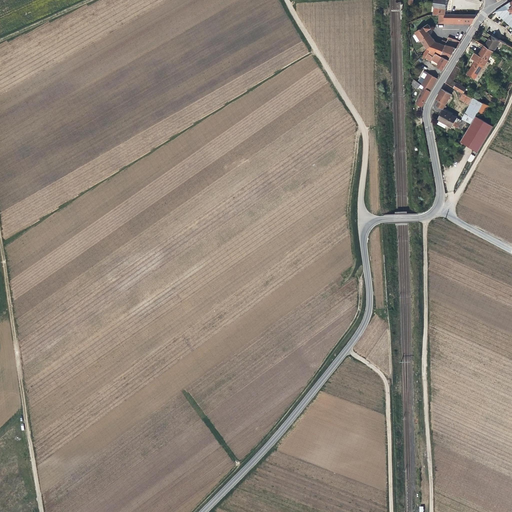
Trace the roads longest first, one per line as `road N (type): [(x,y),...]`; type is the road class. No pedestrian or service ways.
road 1 (tertiary): [(202,511),(269,445),(358,334),(369,308),(369,225)]
road 2 (track): [(425,216),(431,511)]
road 3 (track): [(0,244),(40,511)]
road 4 (unclassified): [(287,0),(363,125),(361,208),(369,225)]
road 5 (tertiary): [(487,10),(428,104),(440,197),(434,209)]
road 6 (track): [(346,349),(380,372),(388,389),(391,511)]
road 7 (track): [(434,209),(449,206),(511,104)]
